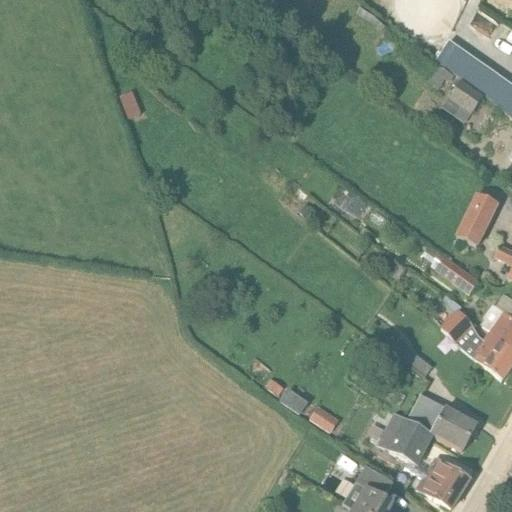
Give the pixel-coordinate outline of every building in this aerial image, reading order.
[(483,101),(461,83),(447,102),(470,118),(483,101)] [(121,101),(130,123),(142,118),(133,96),(121,101)] [(479,197),(457,241),(478,251),(500,207),(479,197)] [(318,217),(310,209),(302,219),(311,226),(318,217)] [(511,284),(511,255),(500,249),(495,260),(511,268),(511,272),(507,283),(511,284)] [(435,273),(469,297),(478,285),(439,256),(429,269),(435,273)] [(511,354),(511,324),(492,310),(483,322),(485,323),(481,328),(490,335),(483,344),(475,355),(490,367),(502,348),(511,354)] [(475,355),(483,344),(478,339),(470,329),(457,316),(439,333),(453,346),(501,385),(511,368),(511,354),(502,348),(490,367),(475,355)] [(392,341),(386,350),(424,380),(431,371),(411,355),(411,356),(392,341)] [(476,429),(420,399),(408,421),(427,433),(422,440),(428,444),(431,439),(461,455),(476,429)] [(332,434),(341,421),(320,407),(311,420),(332,434)] [(416,470),(428,444),(422,440),(427,433),(408,421),(406,424),(393,417),(376,449),(416,470)] [(414,493),(444,511),(450,511),(468,484),(434,462),(414,493)] [(342,507),(349,511),(390,511),(392,508),(383,503),(392,488),(365,470),(342,507)]
